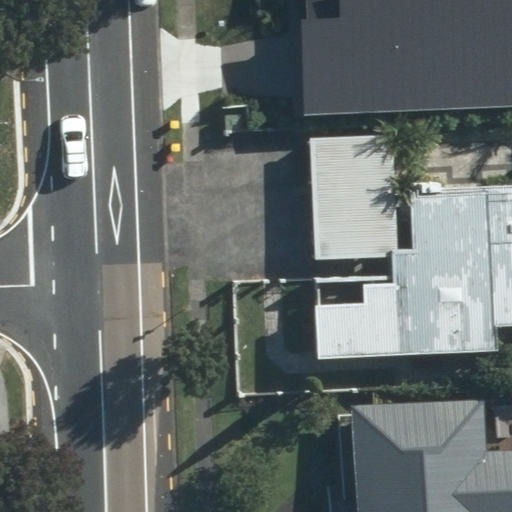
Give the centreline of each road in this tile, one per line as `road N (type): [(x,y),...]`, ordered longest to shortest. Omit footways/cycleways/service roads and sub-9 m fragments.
road 1 (residential): [(99,275),(89,0)]
road 2 (residential): [(106,511),(99,275)]
